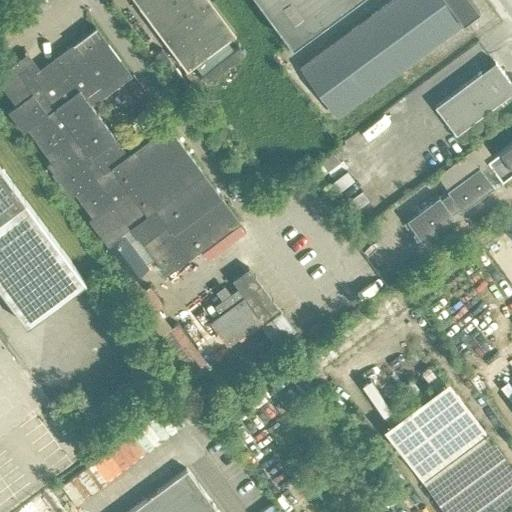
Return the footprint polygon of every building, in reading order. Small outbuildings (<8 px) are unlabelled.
[(135,0),(185,67),(193,61),(224,38),(234,31),(210,0),(135,0)] [(259,0),(290,41),(345,0),(259,0)] [(390,0),(300,66),(335,114),(478,9),(471,0),(390,0)] [(88,217),(106,241),(130,223),(165,272),(238,218),(167,122),(127,151),(91,103),(131,73),(95,25),(30,72),(18,56),(0,69),(0,82),(15,102),(7,109),(22,129),(26,126),(49,158),(45,161),(70,193),(74,190),(92,214),(88,217)] [(224,38),(193,61),(201,71),(232,48),(224,38)] [(434,104),(455,132),(511,88),(511,83),(494,59),(434,104)] [(405,218),(420,238),(452,214),(448,208),(456,202),(461,208),(493,184),(490,180),(497,174),(501,178),(511,169),(511,138),(486,158),(489,162),(481,168),(478,164),(446,188),(447,190),(439,196),(437,194),(405,218)] [(0,288),(25,322),(84,279),(0,165),(0,288)] [(511,220),(494,234),(511,258),(511,220)] [(109,246),(129,273),(145,261),(126,234),(109,246)] [(218,311),(210,317),(228,341),(277,306),(247,265),(231,277),(237,285),(213,303),(218,311)] [(165,327),(188,356),(200,348),(177,318),(165,327)] [(511,464),(452,373),(383,418),(444,511),(449,509),(450,511),(476,511),(511,488),(511,464)] [(339,395),(329,401),(340,416),(349,409),(339,395)] [(78,461),(94,479),(149,432),(133,413),(78,461)] [(156,488),(123,511),(219,511),(185,466),(179,471),(156,488)]
